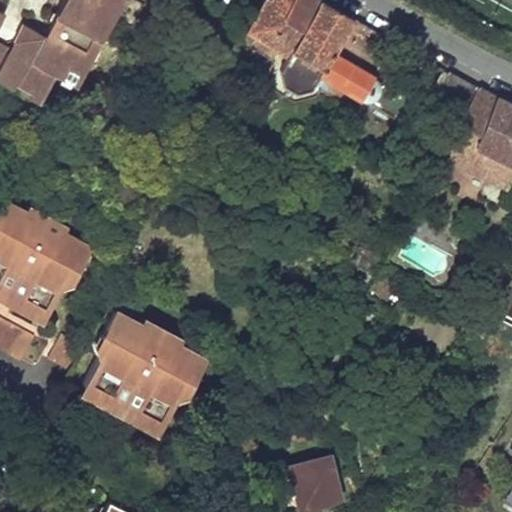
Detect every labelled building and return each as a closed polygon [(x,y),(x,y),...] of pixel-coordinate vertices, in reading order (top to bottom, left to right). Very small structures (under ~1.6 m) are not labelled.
[(0,0),(0,73),(5,77),(17,83),(28,89),(41,96),(55,72),(64,77),(73,82),(77,84),(90,59),(101,40),(121,3),(122,0),(0,0)] [(321,0),(262,0),(242,31),(254,37),(249,47),(269,58),(266,65),(272,89),(291,99),(313,95),(317,88),(339,101),(344,92),(353,98),(354,97),(373,107),(391,77),(340,47),(355,20),(321,0)] [(101,40),(90,59),(96,62),(106,43),(101,40)] [(448,72),(433,99),(463,115),(476,89),(448,72)] [(64,77),(59,84),(69,89),(73,82),(64,77)] [(17,83),(13,89),(24,95),(28,89),(17,83)] [(463,115),(442,154),(506,187),(511,173),(511,105),(495,99),(476,89),(463,115)] [(30,214),(0,198),(0,278),(6,282),(13,269),(26,275),(19,288),(38,299),(36,305),(38,308),(45,312),(61,282),(74,258),(83,263),(91,246),(58,229),(60,223),(32,209),(30,214)] [(74,258),(61,282),(71,287),(83,263),(74,258)] [(0,294),(35,313),(38,308),(36,305),(38,299),(19,288),(26,275),(13,269),(6,282),(0,278),(0,294)] [(145,323),(113,306),(105,320),(114,326),(101,352),(86,381),(94,386),(100,389),(105,381),(123,391),(130,379),(141,384),(135,396),(155,407),(150,416),(155,420),(161,423),(177,393),(191,366),(201,372),(209,357),(172,337),(175,332),(147,318),(145,323)] [(0,347),(22,360),(37,332),(0,311),(0,347)] [(114,326),(105,320),(91,347),(101,352),(114,326)] [(86,345),(60,332),(48,356),(74,370),(86,345)] [(201,372),(191,366),(177,393),(188,398),(201,372)] [(100,389),(94,386),(91,392),(152,425),(155,420),(150,416),(155,407),(135,396),(141,384),(130,379),(123,391),(105,381),(100,389)] [(511,442),(508,449),(511,451),(511,480),(502,498),(511,504),(511,442)] [(323,499),(341,495),(332,461),(322,464),(320,454),(285,463),(290,480),(284,490),(294,495),(297,506),(307,503),(317,509),(323,499)] [(142,511),(102,496),(94,511),(142,511)]
